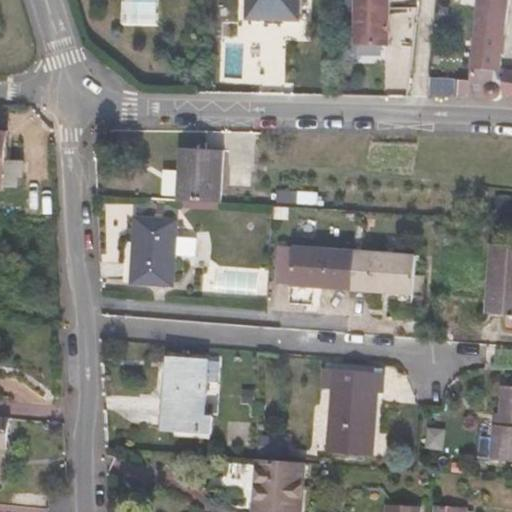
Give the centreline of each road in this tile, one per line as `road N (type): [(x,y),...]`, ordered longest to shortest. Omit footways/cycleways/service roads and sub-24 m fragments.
road 1 (residential): [(511,118),(72,100)]
road 2 (residential): [(72,100),(91,511)]
